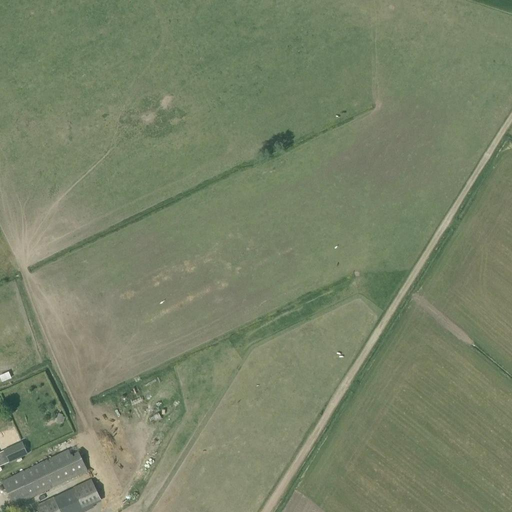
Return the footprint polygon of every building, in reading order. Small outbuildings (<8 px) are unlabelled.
[(3,382),(13,378),(10,371),(0,376),(3,382)] [(9,463),(27,454),(22,443),(4,451),(9,463)] [(87,471),(75,447),(2,482),(13,506),(87,471)] [(75,486),(79,495),(71,498),(75,509),(103,499),(95,479),(75,486)] [(47,501),(37,506),(39,511),(61,511),(55,497),(47,501)]
